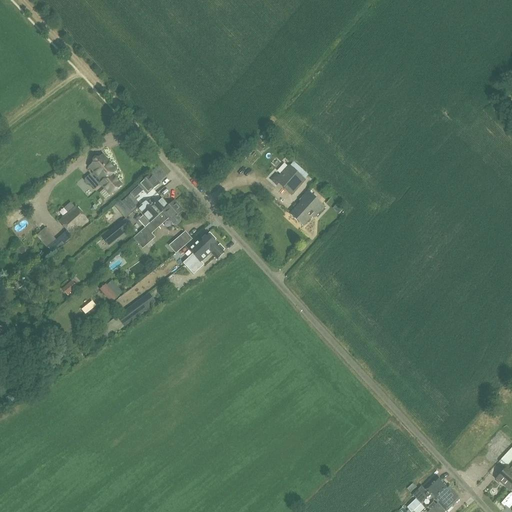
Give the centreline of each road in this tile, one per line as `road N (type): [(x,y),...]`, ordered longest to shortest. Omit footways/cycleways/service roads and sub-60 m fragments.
road 1 (unclassified): [(489,511),(135,125)]
road 2 (track): [(15,0),(135,125)]
